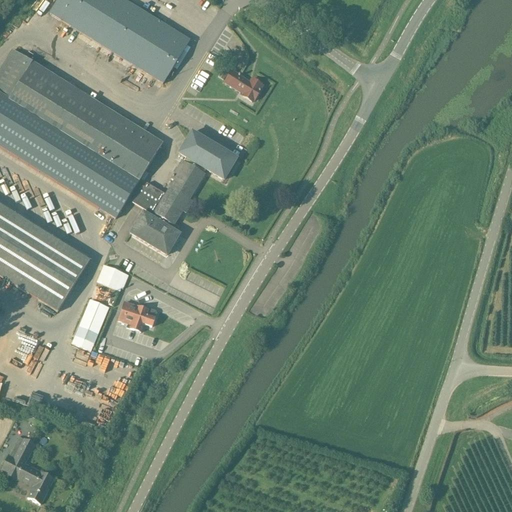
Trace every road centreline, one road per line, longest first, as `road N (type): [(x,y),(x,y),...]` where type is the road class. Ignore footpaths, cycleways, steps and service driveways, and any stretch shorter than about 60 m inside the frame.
road 1 (tertiary): [(132,511),(205,370),(378,87)]
road 2 (unknown): [(217,23),(173,99),(155,108),(45,40),(17,41),(0,53)]
road 3 (unknown): [(0,295),(41,326),(71,321),(95,259),(85,216),(67,197)]
road 4 (tertiary): [(453,368),(511,172)]
road 5 (tertiary): [(405,511),(453,368)]
road 6 (unclassified): [(378,87),(259,0)]
